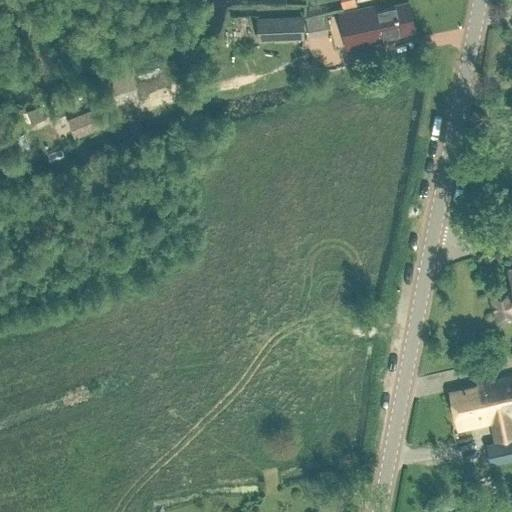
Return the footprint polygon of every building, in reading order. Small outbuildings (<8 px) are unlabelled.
[(378,3),(362,6),(339,12),(346,45),(386,36),(385,32),(412,26),(407,1),(378,7),(378,3)] [(280,38),(294,38),(302,39),(303,18),(295,17),(258,17),(256,17),(256,26),(256,39),(280,39),(280,38)] [(101,102),(67,116),(74,135),(109,121),(101,102)] [(511,267),(507,269),(511,284),(489,289),(497,319),(511,316),(511,267)] [(511,422),(511,418),(511,374),(477,382),(478,385),(450,391),(458,426),(491,419),(492,425),(501,423),(503,433),(511,430),(511,422)] [(511,437),(485,443),(490,463),(511,457),(511,437)]
